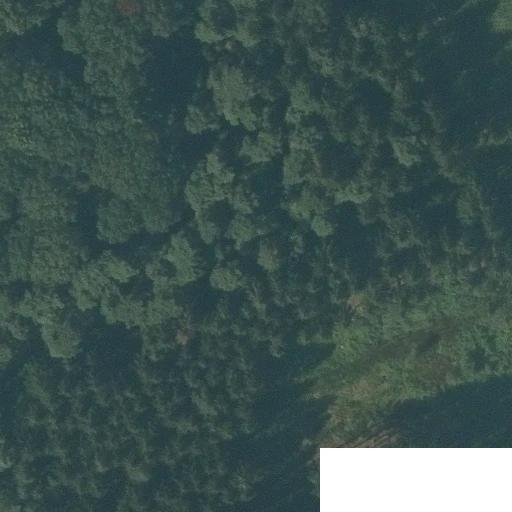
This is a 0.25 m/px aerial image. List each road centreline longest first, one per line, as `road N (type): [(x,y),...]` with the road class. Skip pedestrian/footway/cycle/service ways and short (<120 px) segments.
road 1 (track): [(0,360),(491,165),(425,0)]
road 2 (track): [(5,511),(511,303)]
